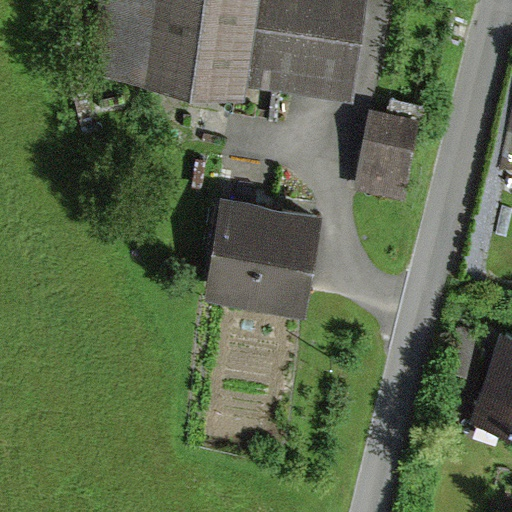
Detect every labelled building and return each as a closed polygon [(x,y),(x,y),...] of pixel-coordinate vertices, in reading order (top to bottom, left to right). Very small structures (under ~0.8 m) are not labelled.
[(350,101),(364,0),(102,0),(94,62),(350,101)] [(417,115),(369,106),(353,183),(401,192),(417,115)] [(206,291),(303,307),(319,212),(264,202),(222,195),(206,291)] [(457,324),(448,370),(477,376),(487,330),(457,324)] [(511,327),(501,324),(470,411),(511,425),(511,327)]
